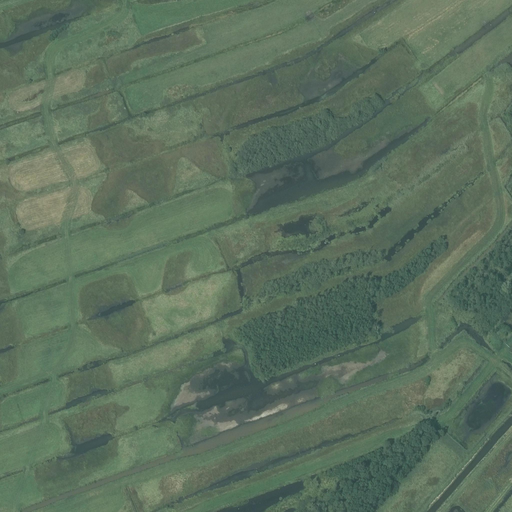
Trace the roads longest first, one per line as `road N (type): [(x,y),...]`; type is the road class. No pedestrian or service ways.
road 1 (track): [(14,511),(71,330),(65,221),(75,183),(45,107),(51,64),(58,48),(123,16),(126,0)]
road 2 (track): [(192,511),(445,417),(496,360)]
road 3 (track): [(420,511),(511,408)]
